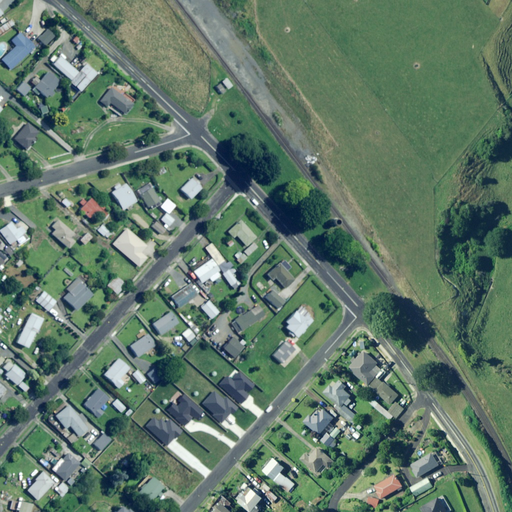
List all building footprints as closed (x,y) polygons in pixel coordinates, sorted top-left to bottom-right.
[(0,33),(13,25),(10,20),(0,26),(0,33)] [(53,36),(47,29),(37,38),(44,45),(53,36)] [(34,47),(19,32),(9,41),(14,46),(0,59),(10,70),(34,47)] [(63,57),(58,53),(48,63),(66,79),(64,81),(76,91),(92,73),(82,64),(74,72),(60,60),(63,57)] [(56,82),(45,71),(29,90),(34,94),(36,92),(42,98),(45,95),(47,97),(51,93),(48,91),(56,82)] [(27,88),(20,82),(13,90),(20,96),(27,88)] [(120,114),(131,100),(126,96),(123,99),(108,87),(96,101),(103,107),(106,103),(120,114)] [(38,131),(27,122),(12,139),(25,150),(34,139),(33,138),(38,131)] [(189,199),(200,188),(196,185),(199,183),(192,176),(179,189),(189,199)] [(124,184),(120,185),(120,187),(111,192),(122,210),(135,201),(124,184)] [(158,200),(150,187),(139,194),(150,210),(154,208),(152,204),(158,200)] [(103,208),(99,203),(88,193),(82,199),(78,203),(82,206),(79,210),(88,218),(93,212),(101,220),(107,214),(102,210),(103,208)] [(184,199),(178,194),(175,197),(181,202),(184,199)] [(70,203),(64,198),(60,202),(66,207),(70,203)] [(173,220),(165,213),(160,220),(168,226),(173,220)] [(29,226),(23,218),(15,223),(17,225),(13,229),(7,222),(0,227),(0,236),(6,244),(29,226)] [(71,232),(56,218),(45,230),(66,249),(73,242),(67,236),(71,232)] [(255,236),(239,218),(225,231),(231,238),(234,235),(245,246),(255,236)] [(163,231),(153,223),(151,226),(160,235),(163,231)] [(107,231),(101,225),(96,230),(102,236),(107,231)] [(145,246),(125,228),(112,244),(137,267),(145,258),(139,252),(145,246)] [(91,237),(83,232),(78,240),(85,245),(91,237)] [(256,247),(252,243),(242,252),(246,256),(256,247)] [(230,275),(234,272),(231,267),(227,269),(216,254),(210,259),(218,271),(219,270),(232,289),(237,285),(230,275)] [(245,258),(241,254),(235,260),(239,264),(245,258)] [(211,281),(219,276),(216,272),(218,271),(210,259),(191,271),(199,283),(208,277),(211,281)] [(293,280),(277,263),(266,274),(270,279),(272,277),(283,289),(293,280)] [(124,285),(114,276),(105,285),(115,295),(124,285)] [(90,295),(77,282),(61,297),(74,311),(90,295)] [(200,302),(187,284),(170,297),(182,314),(200,302)] [(283,301),(269,288),(260,297),(264,301),(263,302),(270,308),(273,305),(276,309),(283,301)] [(47,311),(55,301),(42,291),(38,296),(34,300),(47,311)] [(216,312),(206,301),(199,307),(209,319),(216,312)] [(264,315),(256,304),(229,323),(237,333),(264,315)] [(177,322),(168,311),(151,323),(159,335),(177,322)] [(286,324),(283,328),(287,331),(286,332),(291,337),(292,335),(295,338),(311,320),(304,314),(301,317),(293,311),(283,322),(286,324)] [(42,319),(30,313),(15,342),(26,348),(34,332),(35,332),(42,319)] [(154,345),(143,329),(136,335),(139,339),(128,346),(136,357),(154,345)] [(193,336),(187,329),(180,334),(186,341),(193,336)] [(242,347),(232,337),(221,348),(232,358),(242,347)] [(296,353),(288,346),(278,356),(287,364),(296,353)] [(363,351),(348,367),(368,386),(368,385),(374,390),(381,382),(375,377),(376,375),(370,370),(376,363),(363,351)] [(250,362),(244,357),(240,362),(246,367),(250,362)] [(127,368),(116,358),(102,375),(117,388),(122,382),(118,378),(127,368)] [(23,373),(8,361),(2,368),(6,371),(3,375),(14,384),(23,373)] [(149,367),(142,372),(148,379),(155,374),(149,367)] [(143,379),(136,370),(131,374),(139,383),(143,379)] [(359,418),(346,406),(351,400),(349,398),(351,396),(342,389),(345,385),(339,380),(336,384),(333,381),(323,392),(336,404),(334,408),(353,424),(359,418)] [(150,388),(144,381),(141,384),(146,390),(150,388)] [(381,382),(374,390),(390,405),(398,396),(389,387),(390,385),(387,382),(386,384),(382,381),(381,382)] [(27,388),(22,383),(19,388),(24,392),(27,388)] [(107,399),(96,389),(81,405),(96,418),(102,412),(98,408),(107,399)] [(387,411),(373,398),(369,402),(389,420),(393,416),(395,418),(403,409),(395,401),(387,411)] [(124,408),(115,399),(110,404),(119,412),(124,408)] [(75,414),(65,404),(52,416),(64,429),(67,426),(78,437),(86,429),(81,423),(85,419),(78,411),(75,414)] [(327,446),(340,432),(335,427),(329,434),(326,432),(332,426),(329,423),(333,418),(323,409),(320,413),(317,410),(311,416),(308,414),(302,422),(321,438),(319,440),(327,446)] [(350,434),(342,428),(340,431),(348,437),(350,434)] [(110,440),(103,433),(93,444),(100,450),(110,440)] [(317,473),(318,475),(326,467),(328,469),(333,463),(317,448),(309,456),(305,452),(299,458),(316,474),(317,473)] [(412,470),(417,478),(439,465),(439,464),(442,462),(436,451),(411,465),(413,469),(412,470)] [(78,464),(66,454),(61,460),(59,458),(50,469),(65,481),(78,464)] [(283,467),(272,458),(262,470),(289,493),(293,488),(291,486),(293,484),(279,472),(283,467)] [(53,483),(40,472),(33,480),(34,481),(26,490),(37,500),(53,483)] [(374,486),(381,498),(397,489),(398,491),(403,488),(395,474),(374,486)] [(162,488),(150,476),(135,494),(147,505),(157,495),(159,497),(162,493),(160,491),(162,488)] [(69,489),(61,483),(57,488),(62,491),(60,494),(63,497),(69,489)] [(241,492),(236,498),(239,500),(238,501),(249,511),(262,498),(252,489),(246,497),(241,492)] [(277,497),(269,490),(264,496),(272,503),(277,497)] [(379,499),(369,495),(366,504),(376,508),(379,499)] [(446,501),(443,495),(421,508),(423,511),(449,511),(452,511),(446,501)] [(18,510),(17,511),(29,511),(31,506),(27,503),(11,500),(9,509),(18,510)] [(232,507),(225,501),(220,506),(218,504),(212,510),(214,511),(232,511),(230,510),(232,507)]
